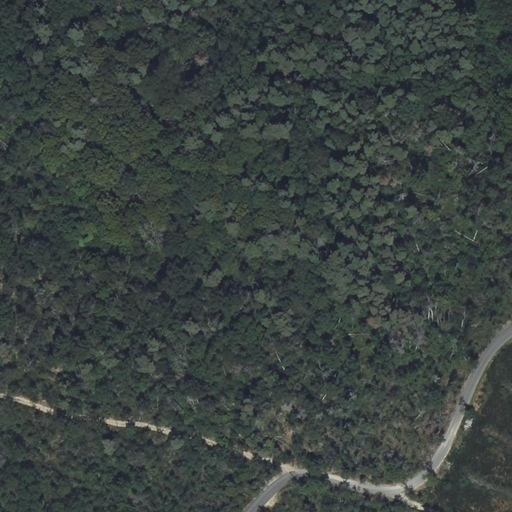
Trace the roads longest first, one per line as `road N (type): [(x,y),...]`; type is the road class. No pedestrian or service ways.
road 1 (track): [(0,397),(160,429),(293,476)]
road 2 (unclassified): [(511,333),(479,373),(442,453),(423,478),(393,492)]
road 3 (unclassified): [(250,511),(293,476),(393,492)]
